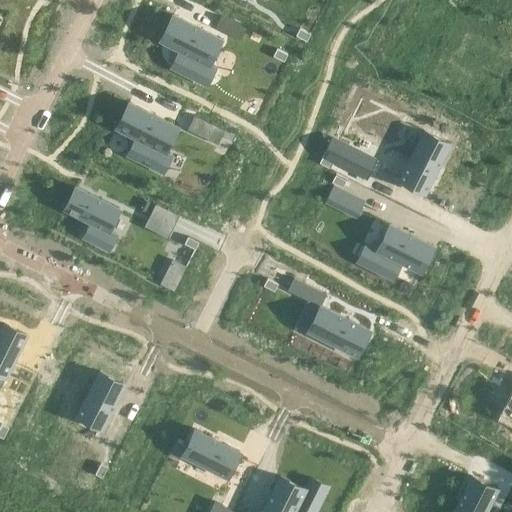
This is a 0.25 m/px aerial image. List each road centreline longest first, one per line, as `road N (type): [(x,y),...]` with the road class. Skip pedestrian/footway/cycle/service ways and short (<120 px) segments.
road 1 (residential): [(401,449),(511,231)]
road 2 (residential): [(194,342),(401,449)]
road 3 (residential): [(0,241),(194,342)]
road 4 (residential): [(91,0),(0,192)]
